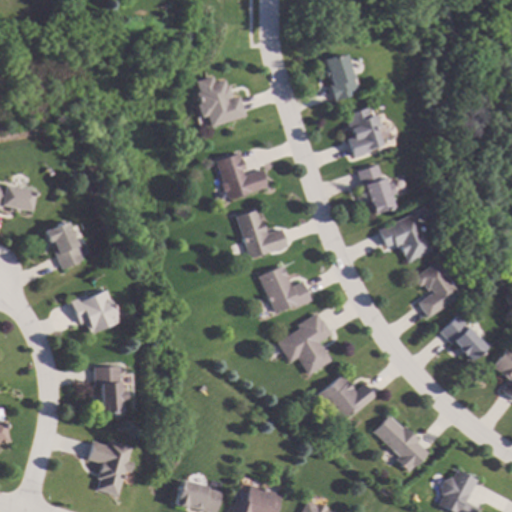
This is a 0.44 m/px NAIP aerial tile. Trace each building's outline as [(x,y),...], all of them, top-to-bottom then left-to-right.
[(335,57),(341,55),(352,86),(349,87),(352,94),(330,102),(329,100),(325,87),(324,86),(327,85),(324,77),(322,78),(320,71),(322,70),(319,60),(334,54),(335,57)] [(209,83),(219,80),(221,87),(223,86),(227,99),(234,97),(236,101),(239,112),(241,117),(206,128),(202,116),(197,118),(192,104),(194,104),(191,93),(194,92),(190,81),(207,76),(209,83)] [(367,116),(371,114),(376,131),(372,132),(376,145),(363,149),(364,153),(348,158),(347,155),(343,142),(342,139),(348,137),(346,132),(345,132),(342,125),(344,124),(341,115),(364,107),(367,116)] [(234,155),(236,158),(237,158),(241,169),(237,171),(239,176),(258,170),(258,171),(261,182),(260,183),(262,187),(224,200),(221,192),(219,191),(217,185),(218,182),(211,161),(234,154),(234,155)] [(377,179),(379,178),(381,183),(388,181),(392,194),(385,196),(389,208),(369,214),(365,204),(363,205),(357,187),(352,173),(352,172),(372,165),(377,179)] [(0,185),(31,191),(27,212),(15,210),(15,213),(5,211),(6,208),(0,207),(0,185)] [(255,222),(258,221),(262,234),(277,229),(278,232),(282,244),(283,247),(245,259),(231,217),(252,210),(255,222)] [(415,224),(428,251),(403,263),(400,256),(399,256),(395,247),(392,248),(389,244),(381,248),(380,245),(374,233),(373,231),(409,213),(415,224)] [(73,245),(71,246),(78,260),(57,270),(56,267),(51,257),(40,231),(63,221),(73,245)] [(436,266),(439,264),(446,276),(444,277),(456,296),(423,318),(422,316),(415,306),(413,303),(428,293),(426,290),(423,292),(418,285),(415,287),(408,278),(432,262),(436,266)] [(286,287),(297,282),(298,284),(304,296),(306,301),(290,308),(288,305),(270,314),(253,277),(277,266),(286,287)] [(115,322),(86,335),(80,322),(75,324),(75,323),(65,302),(81,294),(83,298),(100,290),(115,322)] [(313,315),(316,321),(318,320),(326,333),(327,335),(314,342),(319,350),(320,349),(327,361),(304,375),(293,358),(285,363),(273,343),(295,329),(292,325),(312,313),(313,315)] [(482,347),(468,361),(462,355),(460,356),(453,349),(454,347),(450,342),(447,345),(445,343),(436,334),(435,333),(453,316),(482,347)] [(511,353),(511,402),(510,401),(500,393),(499,393),(497,391),(499,389),(506,380),(499,375),(489,367),(500,352),(504,347),(511,353)] [(116,391),(121,391),(122,402),(116,402),(117,413),(97,414),(95,385),(89,386),(89,383),(88,370),(88,368),(115,366),(116,391)] [(350,392),(359,384),(361,387),(369,397),(370,398),(349,414),(344,411),(333,421),(312,395),(337,375),(350,392)] [(398,428),(400,426),(414,440),(415,441),(413,442),(422,451),(424,453),(411,467),(410,466),(404,472),(391,460),(394,457),(369,433),(385,416),(398,428)] [(127,448),(123,461),(129,463),(126,473),(120,471),(113,496),(112,496),(92,490),(95,480),(92,479),(97,464),(82,460),(82,457),(86,444),(87,442),(101,446),(103,441),(127,448)] [(473,480),(472,483),(462,502),(474,508),(475,508),(472,511),(445,511),(433,506),(439,496),(437,495),(436,487),(439,481),(446,477),(448,478),(452,470),(473,480)] [(203,487),(202,488),(217,493),(211,511),(201,511),(197,511),(182,506),(182,508),(171,505),(178,480),(203,487)] [(277,495),(271,511),(228,511),(232,499),(240,501),(245,485),(277,495)] [(311,506),(313,503),(323,508),(322,511),(324,511),(297,511),(303,501),(311,506)]
